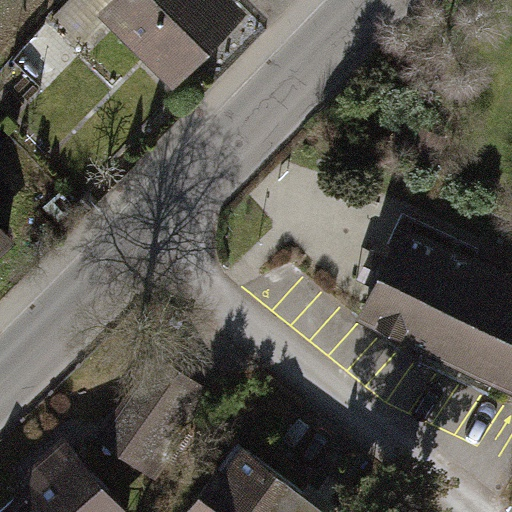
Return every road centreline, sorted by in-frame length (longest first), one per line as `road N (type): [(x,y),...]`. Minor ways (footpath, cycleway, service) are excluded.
road 1 (residential): [(147,259),(461,511)]
road 2 (tertiary): [(147,259),(392,0)]
road 3 (tertiary): [(0,394),(147,259)]
